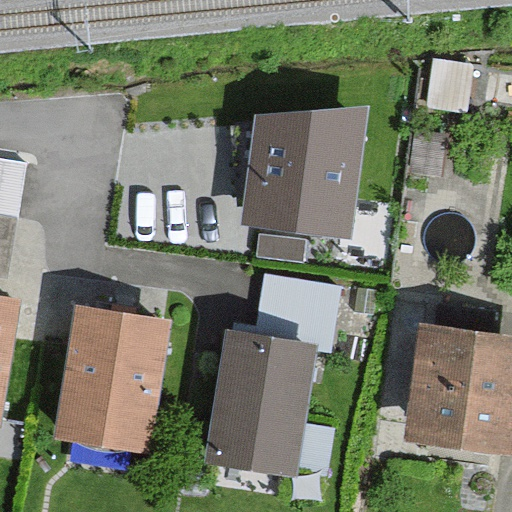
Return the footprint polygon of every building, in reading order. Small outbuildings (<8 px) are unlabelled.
[(468,66),(438,62),(432,105),(462,109),(468,66)] [(339,227),(353,115),(233,126),(237,167),(263,165),(256,216),(339,227)] [(0,216),(14,219),(17,219),(26,162),(0,158),(0,216)] [(14,219),(0,216),(0,273),(5,274),(14,219)] [(304,237),(261,232),(259,253),(301,258),(304,237)] [(339,288),(266,276),(258,327),(312,336),(316,311),(334,314),(339,288)] [(0,388),(14,302),(0,299),(0,388)] [(436,338),(433,338),(421,427),(504,438),(511,381),(511,348),(490,345),(494,314),(441,306),(436,338)] [(162,324),(82,311),(63,431),(143,444),(162,324)] [(310,349),(231,336),(212,454),(292,467),(310,349)]
